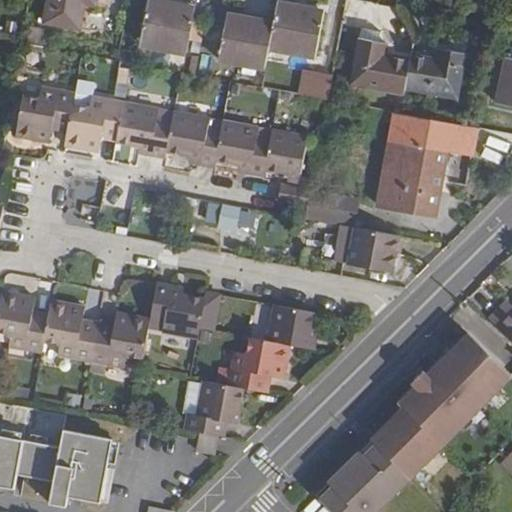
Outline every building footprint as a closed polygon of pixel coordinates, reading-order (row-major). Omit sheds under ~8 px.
[(95,5),(96,0),(49,0),(45,22),(79,28),(85,3),(95,5)] [(187,54),(196,8),(155,0),(149,0),(141,45),(187,54)] [(278,2),(275,22),(269,49),(316,58),(325,11),(278,2)] [(229,14),(219,60),(265,69),(269,49),(275,22),(229,14)] [(42,45),(45,29),(31,27),(28,42),(42,45)] [(362,32),(351,84),(405,94),(405,90),(411,60),(385,55),(387,37),(362,32)] [(412,56),(411,60),(405,90),(457,98),(465,56),(439,51),(438,60),(412,56)] [(498,103),(511,106),(511,59),(508,58),(498,103)] [(329,101),(332,82),(307,77),(303,96),(329,101)] [(49,142),(53,123),(68,126),(73,100),(74,94),(43,88),(41,95),(24,92),(17,135),(49,142)] [(88,102),(73,100),(68,126),(65,145),(99,151),(103,132),(117,135),(121,116),(123,103),(89,96),(88,102)] [(123,103),(121,116),(117,135),(115,143),(140,147),(150,149),(149,156),(164,159),(166,152),(172,125),(158,122),(161,110),(123,103)] [(175,112),(172,125),(166,152),(190,156),(202,159),(200,165),(214,168),(216,161),(221,134),(209,132),(212,119),(175,112)] [(442,181),(467,185),(478,127),(472,127),(401,113),(397,113),(379,206),(436,216),(442,181)] [(223,122),(221,134),(216,161),(242,167),(253,168),(251,176),(264,177),(270,144),(258,142),(261,128),(223,122)] [(273,131),(270,144),(264,177),(289,182),(290,176),(301,177),(309,137),(273,131)] [(150,149),(140,147),(138,154),(149,156),(150,149)] [(202,159),(190,156),(188,164),(200,165),(202,159)] [(253,168),(242,167),(241,173),(251,176),(253,168)] [(301,177),(290,176),(289,182),(300,184),(301,177)] [(282,185),(282,190),(279,201),(309,207),(312,190),(282,185)] [(241,209),(225,207),(219,232),(235,235),(241,209)] [(340,263),(392,272),(400,235),(347,225),(340,263)] [(159,283),(158,283),(151,320),(149,331),(163,334),(164,332),(199,339),(201,329),(206,299),(184,294),(171,292),(172,286),(159,283)] [(185,288),(172,286),(171,292),(184,294),(185,288)] [(2,292),(0,305),(0,337),(10,339),(9,347),(42,352),(43,346),(48,321),(32,318),(36,298),(2,292)] [(208,293),(206,299),(201,329),(211,330),(216,332),(223,295),(220,295),(208,293)] [(52,301),(48,321),(43,346),(60,349),(59,356),(91,362),(98,330),(82,328),(86,308),(52,301)] [(511,311),(511,304),(508,301),(501,308),(509,315),(511,311)] [(315,314),(276,306),(269,341),(291,344),(316,349),(318,335),(311,334),(315,314)] [(501,308),(491,319),(511,338),(511,311),(509,315),(501,308)] [(113,333),(98,330),(91,362),(126,368),(128,361),(143,363),(149,331),(151,320),(117,313),(113,333)] [(211,330),(201,329),(199,339),(198,341),(208,343),(211,330)] [(373,440),(407,474),(510,378),(470,335),(426,376),(420,370),(408,381),(414,388),(365,433),(373,440)] [(247,353),(236,352),(230,386),(244,388),(264,392),(267,376),(285,378),(291,344),(269,341),(250,337),(247,353)] [(199,415),(190,414),(186,431),(200,433),(219,437),(222,422),(237,425),(244,388),(230,386),(205,381),(199,415)] [(0,435),(0,485),(15,488),(18,474),(55,481),(50,503),(68,507),(70,497),(101,503),(113,439),(64,431),(61,447),(0,435)] [(198,449),(215,453),(219,437),(200,433),(198,449)] [(334,511),(377,511),(412,479),(407,474),(373,440),(331,480),(316,494),(334,511)]
